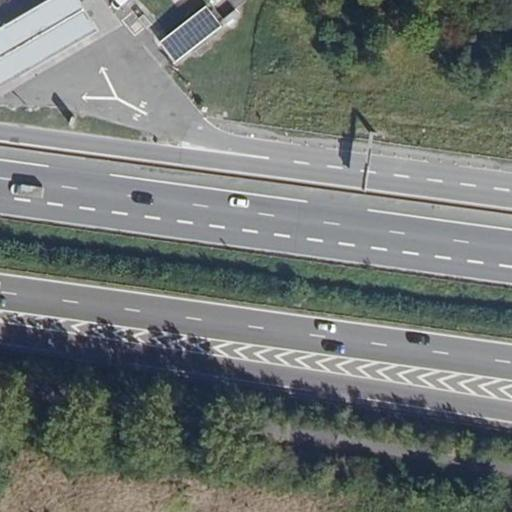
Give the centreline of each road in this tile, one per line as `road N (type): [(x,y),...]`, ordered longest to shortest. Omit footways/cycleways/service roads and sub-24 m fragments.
road 1 (trunk): [(0,334),(511,414)]
road 2 (trunk): [(511,259),(0,185)]
road 3 (trunk): [(0,292),(511,363)]
road 4 (trunk): [(298,169),(0,130)]
road 5 (trunk): [(511,199),(298,169)]
road 6 (trunk): [(298,169),(270,148),(172,121)]
